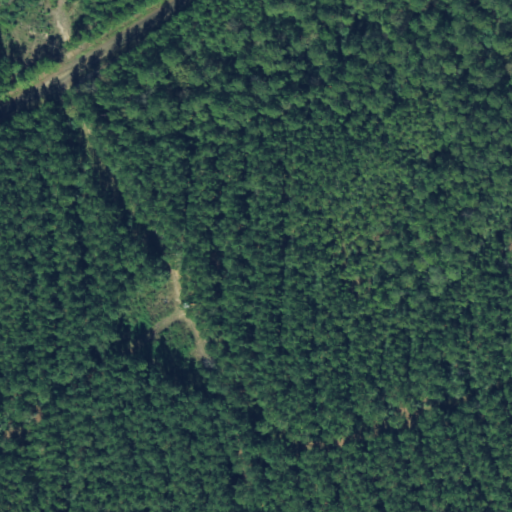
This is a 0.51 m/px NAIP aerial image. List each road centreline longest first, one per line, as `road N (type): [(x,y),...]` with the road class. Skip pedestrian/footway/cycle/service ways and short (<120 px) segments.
road 1 (residential): [(45,113),(291,511)]
road 2 (residential): [(0,134),(99,86),(119,56),(223,0)]
